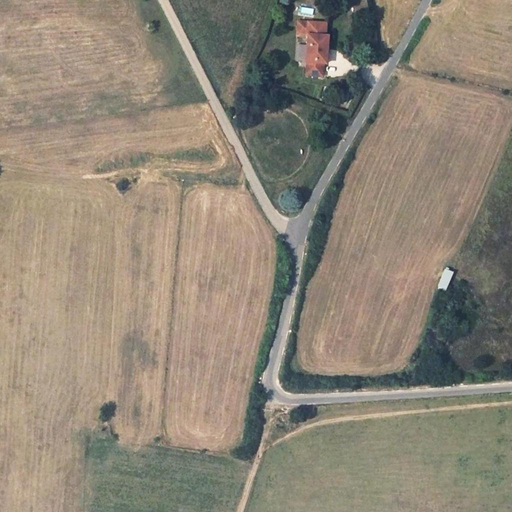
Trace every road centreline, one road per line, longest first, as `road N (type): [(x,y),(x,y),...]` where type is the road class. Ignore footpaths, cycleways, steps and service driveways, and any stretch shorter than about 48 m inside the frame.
road 1 (unclassified): [(297,229),(268,376),(275,398),(511,387)]
road 2 (unclassified): [(162,0),(270,212),(297,229)]
road 3 (unclassified): [(435,0),(297,229)]
